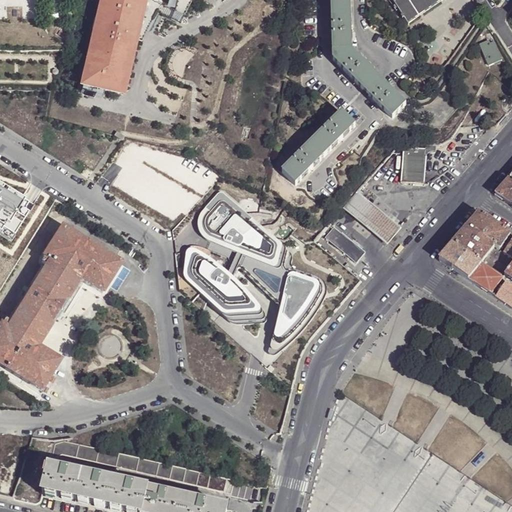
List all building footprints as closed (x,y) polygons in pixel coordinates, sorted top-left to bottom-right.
[(101,0),(82,81),(120,89),(133,34),(140,0),(146,0),(158,5),(179,13),(185,0),(101,0)] [(158,5),(146,0),(140,0),(133,34),(142,36),(158,5)] [(332,0),(334,56),(393,115),(407,100),(353,47),(351,0),(332,0)] [(403,11),(405,14),(409,20),(439,0),(395,0),(399,5),(403,11)] [(16,47),(17,35),(7,34),(6,47),(16,47)] [(502,56),(498,45),(495,47),(491,39),(490,36),(481,40),(490,61),(502,56)] [(343,109),(283,169),(297,182),(357,123),(343,109)] [(403,148),(400,183),(423,185),(426,149),(403,148)] [(495,196),(511,206),(511,183),(508,180),(495,196)] [(272,230),(220,187),(216,190),(202,208),(213,216),(208,223),(204,226),(204,228),(204,231),(211,236),(202,255),(198,253),(194,255),(191,270),(191,276),(222,305),(236,275),(240,266),(241,266),(283,309),(273,344),(273,349),(274,350),(278,350),(284,347),(295,332),(312,308),(325,288),(322,283),(319,281),(296,271),(295,276),(289,275),(293,259),(293,256),(292,254),(269,233),(272,230)] [(356,193),(343,208),(348,212),(363,225),(385,244),(398,229),(376,211),(356,193)] [(477,214),(465,229),(497,251),(508,235),(477,214)] [(0,361),(41,386),(60,356),(38,342),(52,320),(53,320),(67,298),(66,298),(80,275),(102,289),(121,259),(62,222),(43,251),(45,253),(42,257),(46,260),(11,317),(6,314),(2,320),(1,319),(0,320),(0,361)] [(465,229),(451,244),(479,264),(483,258),(505,273),(511,263),(511,261),(501,254),(497,251),(465,229)] [(338,238),(340,236),(332,230),(324,239),(352,262),(358,255),(338,238)] [(363,255),(340,236),(338,238),(358,255),(352,262),(355,265),(363,255)] [(511,238),(501,254),(511,261),(511,238)] [(451,244),(437,260),(511,309),(511,306),(511,288),(500,280),(501,279),(479,264),(451,244)] [(483,258),(479,264),(501,279),(503,276),(505,273),(483,258)] [(511,263),(505,273),(503,276),(511,282),(511,263)] [(265,309),(236,275),(222,305),(248,328),(266,328),(268,325),(269,321),(268,315),(265,309)] [(279,423),(288,395),(274,390),(264,419),(279,423)] [(61,451),(231,490),(234,478),(65,438),(55,440),(52,452),(49,465),(53,463),(55,456),(58,454),(61,451)] [(227,511),(229,508),(49,465),(43,490),(135,511),(227,511)]
